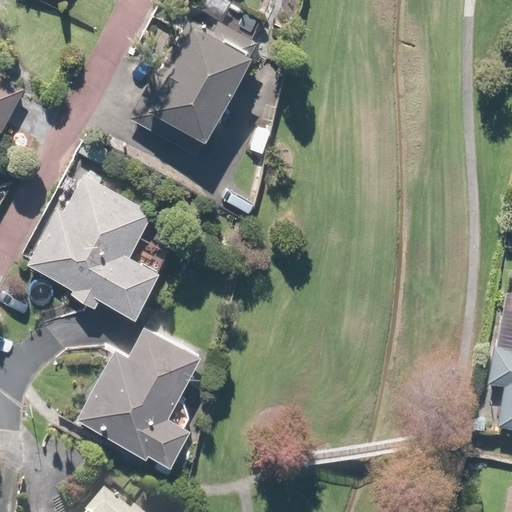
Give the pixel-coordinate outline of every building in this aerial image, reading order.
[(150,71),(125,117),(191,152),(252,40),(213,20),(206,33),(186,22),(182,30),(179,28),(154,74),(150,71)] [(0,128),(22,88),(0,76),(0,128)] [(129,317),(154,272),(124,255),(149,211),(81,174),(60,211),(55,208),(24,264),(70,289),(67,293),(90,306),(94,298),(129,317)] [(245,225),(226,221),(221,244),(240,248),(245,225)] [(511,321),(507,349),(490,345),(483,382),(500,385),(493,424),(511,427),(511,321)] [(195,355),(138,324),(122,354),(111,348),(72,419),(141,456),(143,452),(164,464),(184,428),(162,416),(195,355)] [(129,511),(123,511),(101,493),(85,511),(131,511),(130,511),(129,511)]
